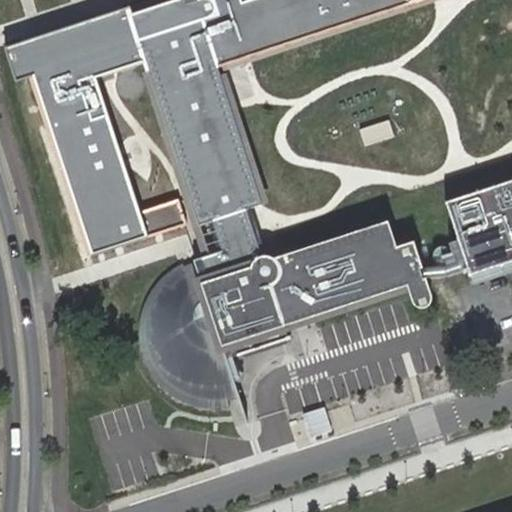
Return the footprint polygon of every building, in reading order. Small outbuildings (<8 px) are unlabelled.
[(221,250),(194,260),(197,271),(185,274),(182,262),(167,271),(158,280),(148,293),(145,299),(140,315),(138,328),(138,340),(140,349),(142,357),(146,366),(156,380),(167,394),(172,399),(180,403),(194,408),(208,410),(229,409),(227,403),(224,385),(233,382),(225,359),(256,349),(263,346),(267,342),(269,339),(271,336),(273,333),(275,330),(287,326),(408,288),(414,305),(416,308),(417,308),(419,310),(424,310),(428,309),(430,308),(433,302),(433,298),(416,243),(398,249),(390,223),(287,255),(274,259),(263,257),(248,209),(264,205),(226,74),(223,65),(207,18),(201,0),(182,0),(183,1),(135,17),(132,7),(7,47),(15,76),(33,71),(95,252),(151,236),(97,77),(146,62),(199,226),(212,221),(217,237),(221,250)] [(201,0),(207,18),(223,65),(418,0),(247,0),(244,1),(243,0),(201,0)] [(511,184),(449,204),(472,278),(511,264),(511,184)] [(263,346),(256,349),(291,339),(287,326),(275,330),(273,333),(271,336),(269,339),(267,342),(263,346)] [(233,382),(224,385),(227,403),(238,399),(233,382)]
